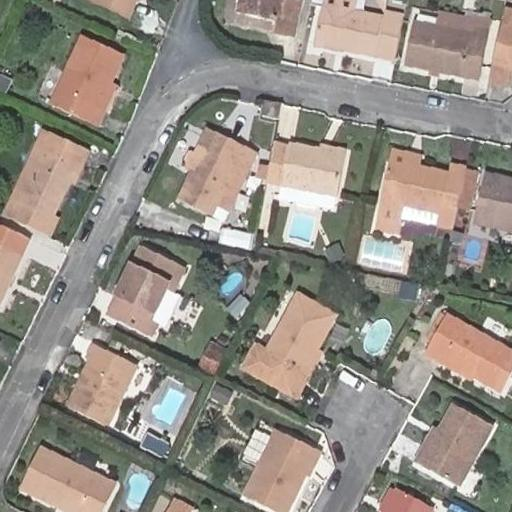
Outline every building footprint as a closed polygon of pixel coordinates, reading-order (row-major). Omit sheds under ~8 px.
[(83,0),(129,20),(137,0),(83,0)] [(244,0),(241,15),(251,17),(253,0),(244,0)] [(253,0),(251,17),(271,20),(269,34),(292,38),(300,0),(253,0)] [(347,57),(394,66),(403,22),(326,7),(319,43),(349,49),(347,57)] [(406,65),(484,80),(494,31),(474,27),(476,18),(433,10),(429,27),(414,24),(406,65)] [(511,11),(504,10),(490,80),(506,85),(510,67),(511,61),(511,60),(511,11)] [(100,109),(110,87),(123,60),(85,43),(56,108),(101,127),(108,113),(100,109)] [(346,62),(347,57),(349,49),(319,43),(316,56),(346,62)] [(8,80),(0,76),(0,94),(2,95),(8,80)] [(118,90),(110,87),(100,109),(108,113),(118,90)] [(283,122),(286,107),(268,104),(265,119),(283,122)] [(187,175),(196,180),(212,151),(237,163),(244,148),(210,131),(187,175)] [(82,174),(90,155),(45,134),(37,154),(46,158),(23,208),(14,204),(6,222),(51,242),(59,224),(54,222),(77,172),(82,174)] [(212,151),(196,180),(185,202),(214,217),(224,198),(242,166),(249,170),(257,155),(244,148),(237,163),(212,151)] [(352,159),(295,148),(294,151),(278,149),(270,190),(286,193),(343,204),(352,159)] [(408,209),(445,217),(443,228),(443,229),(457,233),(462,211),(470,170),(457,168),(456,175),(424,168),(426,159),(399,152),(381,233),(402,237),(406,219),(408,209)] [(242,166),(224,198),(232,203),(249,170),(242,166)] [(481,173),(470,170),(462,211),(471,213),(481,173)] [(511,181),(491,178),(481,224),(511,230),(511,181)] [(343,204),(286,193),(284,205),(340,216),(343,204)] [(443,228),(445,217),(408,209),(406,219),(443,228)] [(223,228),(220,243),(252,250),(255,234),(223,228)] [(0,300),(27,242),(0,229),(0,300)] [(132,302),(121,326),(145,337),(165,291),(176,296),(188,271),(143,252),(122,297),(132,302)] [(239,367),(290,393),(332,310),(289,289),(260,348),(250,344),(239,367)] [(251,302),(243,295),(227,311),(236,318),(251,302)] [(110,321),(121,326),(132,302),(122,297),(110,321)] [(435,363),(495,395),(511,362),(511,353),(443,316),(424,353),(437,360),(435,363)] [(212,343),(204,368),(220,373),(228,349),(212,343)] [(140,368),(103,349),(73,412),(109,430),(140,368)] [(427,443),(421,440),(408,462),(456,488),(489,428),(448,405),(435,428),(427,443)] [(430,425),(421,440),(427,443),(435,428),(430,425)] [(247,495),(283,511),(290,511),(319,453),(277,433),(247,495)] [(108,511),(122,487),(49,450),(30,489),(77,511),(108,511)] [(439,511),(399,490),(386,511),(439,511)] [(195,511),(175,502),(170,511),(195,511)]
